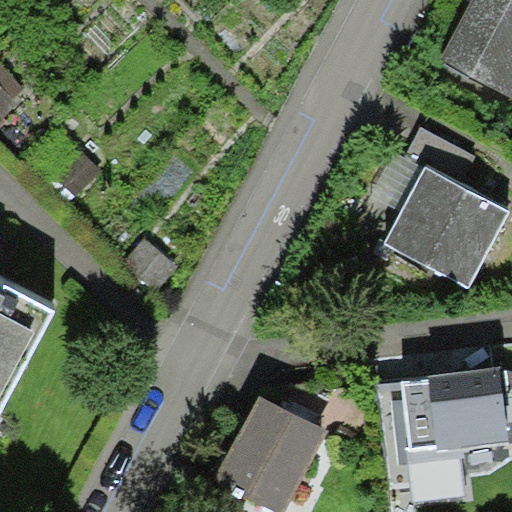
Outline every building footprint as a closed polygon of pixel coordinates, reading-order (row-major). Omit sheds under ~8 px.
[(511,0),(465,0),(431,63),(511,106),(511,0)] [(0,124),(21,103),(0,82),(0,124)] [(422,133),(382,203),(406,217),(392,243),(465,284),(506,213),(462,189),(477,164),(422,133)] [(82,151),(49,181),(73,207),(106,177),(82,151)] [(184,271),(144,235),(117,266),(158,301),(184,271)] [(0,387),(49,301),(0,273),(0,387)] [(490,373),(394,387),(407,470),(462,461),(459,446),(500,440),(490,373)] [(280,397),(228,479),(280,511),(300,511),(347,439),(280,397)]
